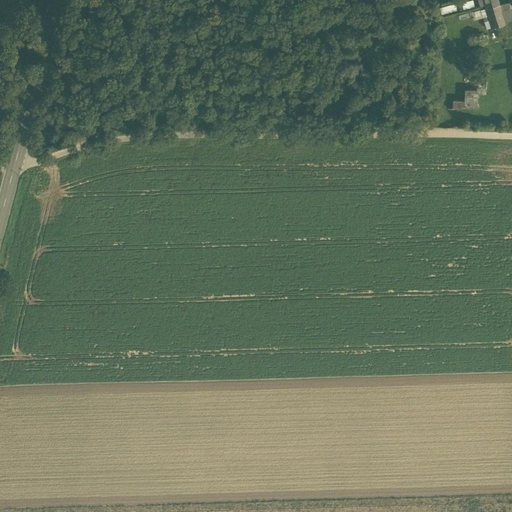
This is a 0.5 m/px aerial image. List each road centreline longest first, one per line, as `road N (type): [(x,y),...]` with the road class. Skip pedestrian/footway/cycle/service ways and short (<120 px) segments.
road 1 (residential): [(13,168),(101,141),(164,135),(511,136)]
road 2 (secondary): [(56,0),(13,168)]
